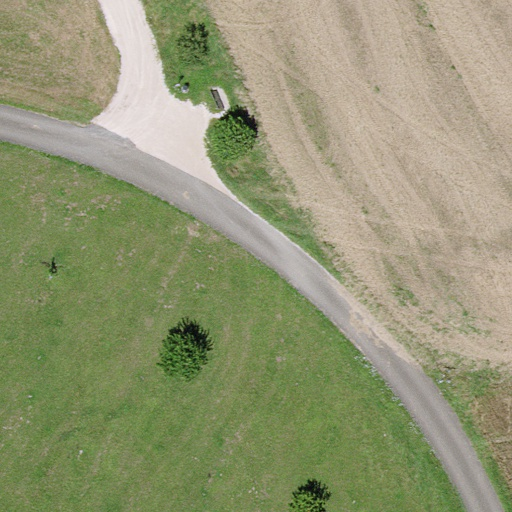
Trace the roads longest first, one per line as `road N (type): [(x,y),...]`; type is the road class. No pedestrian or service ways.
road 1 (unclassified): [(0,125),(182,177),(279,246),(351,315),(409,387),(489,511)]
road 2 (track): [(114,0),(182,177)]
